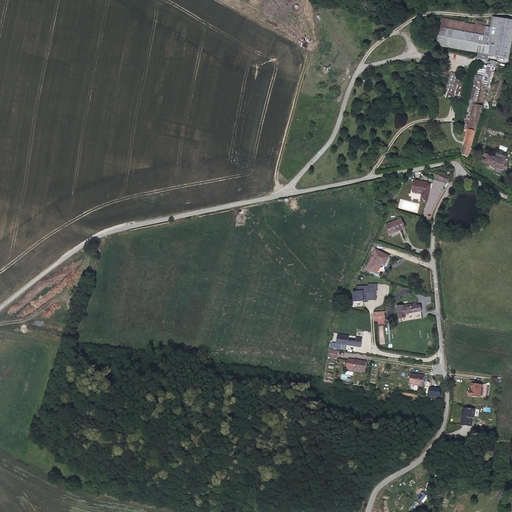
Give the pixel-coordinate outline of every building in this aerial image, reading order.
[(438,19),(434,46),(498,60),(500,47),(504,23),(489,19),(488,28),(438,19)] [(488,85),(499,86),(502,67),(496,66),(497,62),(492,61),(488,85)] [(460,102),(466,82),(459,81),(460,75),(450,72),(444,91),(448,92),(446,98),(460,102)] [(471,84),(481,87),(485,77),(474,74),(471,84)] [(468,127),(476,130),(484,108),(473,104),(471,110),(473,111),(468,127)] [(469,131),(462,156),(470,158),(477,133),(469,131)] [(503,159),(504,155),(499,154),(498,156),(487,152),(486,158),(482,156),(480,161),(497,167),(505,170),(509,161),(503,159)] [(447,184),(450,177),(436,171),(435,175),(433,178),(447,184)] [(432,184),(417,180),(414,190),(422,193),(420,199),(427,201),(432,184)] [(406,229),(402,220),(386,225),(390,235),(406,229)] [(385,264),(389,256),(377,250),(367,269),(376,273),(382,263),(385,264)] [(354,292),(353,292),(353,302),(363,302),(363,300),(366,300),(366,301),(375,301),(375,293),(377,293),(377,285),(368,285),(368,287),(357,287),(357,291),(354,291),(354,292)] [(404,319),(403,316),(419,313),(418,306),(414,306),(414,304),(395,307),(398,320),(404,319)] [(385,313),(375,313),(375,321),(386,321),(385,313)] [(359,339),(334,335),(333,345),(358,348),(359,339)] [(339,351),(330,350),(329,357),(338,358),(339,351)] [(355,362),(348,361),(347,370),(355,371),(354,372),(366,373),(367,362),(355,361),(355,362)] [(423,377),(409,375),(407,385),(422,388),(423,377)] [(481,388),(471,387),(470,394),(469,393),(468,399),(479,401),(481,388)] [(476,411),(465,410),(464,417),(462,417),(461,427),(472,428),(473,419),(475,419),(476,411)]
